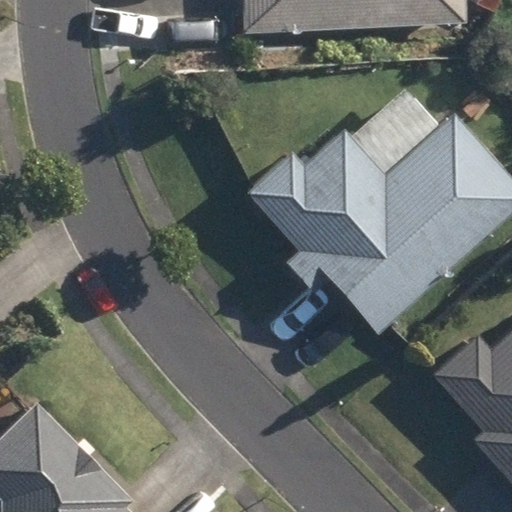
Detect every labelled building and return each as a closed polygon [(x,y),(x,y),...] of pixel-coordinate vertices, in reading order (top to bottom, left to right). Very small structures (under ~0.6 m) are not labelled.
[(229,0),(231,34),(451,24),(450,0),(229,0)] [(465,0),(464,4),(487,14),(493,0),(465,0)] [(310,278),(363,335),(482,227),(491,236),(510,219),(502,208),(511,199),(511,196),(434,111),(366,173),(324,128),(283,165),(270,151),(225,192),(280,250),(265,263),(293,294),(310,278)] [(455,441),(511,502),(511,313),(511,314),(473,350),(458,335),(415,375),(466,431),(455,441)] [(0,511),(112,511),(107,506),(114,499),(16,401),(0,417),(0,511)]
